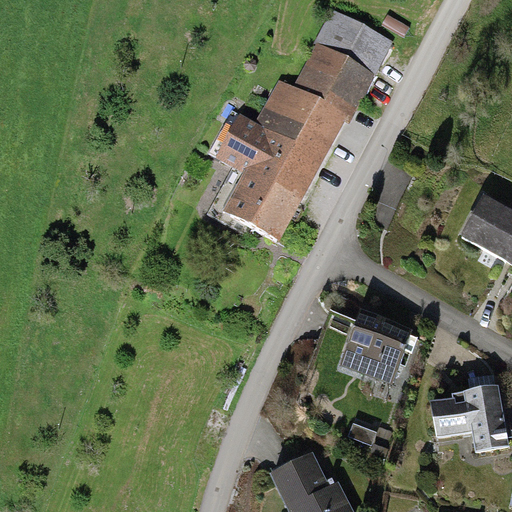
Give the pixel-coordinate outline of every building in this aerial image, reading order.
[(332,11),(314,45),(318,47),(296,88),(278,78),(254,121),(233,109),(207,157),(231,170),(205,216),(255,243),(260,234),(280,245),(301,206),(392,44),(332,11)] [(511,213),(485,199),(462,240),(511,268),(511,213)] [(380,323),(361,316),(341,371),(394,390),(406,354),(412,356),(418,340),(412,338),(414,335),(380,323)] [(453,402),(431,406),(437,441),(474,434),(477,455),(511,449),(500,389),(468,395),(453,398),(453,402)] [(313,459),(272,479),(288,511),(349,511),(338,487),(328,491),(313,459)]
